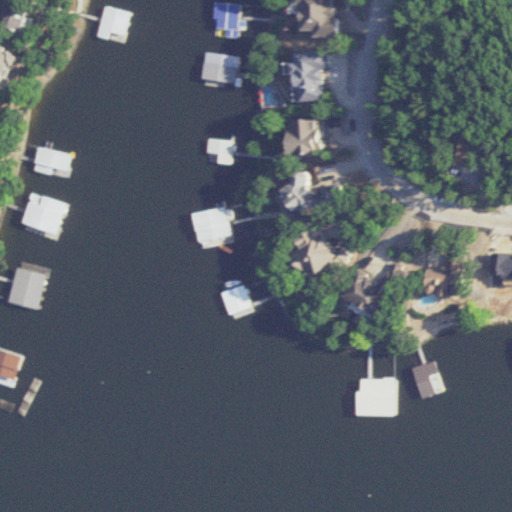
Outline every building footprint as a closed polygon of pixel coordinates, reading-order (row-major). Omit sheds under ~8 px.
[(340,0),(309,0),(309,35),(340,35),(340,0)] [(9,24),(44,21),(42,1),(6,4),(9,24)] [(249,2),(217,2),(216,24),(236,24),(236,34),(249,34),(249,2)] [(127,43),(135,12),(108,5),(100,36),(127,43)] [(0,92),(12,97),(29,52),(0,40),(0,92)] [(332,52),(301,51),(300,100),(331,100),(332,52)] [(211,79),(229,78),(229,65),(210,66),(211,79)] [(326,117),(296,117),(297,155),(326,154),(326,117)] [(69,178),(71,169),(75,170),(79,154),(43,146),(37,171),(69,178)] [(336,204),(331,190),(322,193),(316,175),(306,179),(308,186),(297,189),(305,213),(336,204)] [(234,234),(232,219),(216,221),(218,236),(234,234)] [(331,273),(350,258),(329,232),(301,254),(318,274),(326,268),(331,273)] [(442,297),(478,295),(476,257),(457,258),(457,264),(440,265),(442,297)] [(11,303),(42,311),(52,270),(21,262),(11,303)] [(403,286),(364,270),(353,298),(392,314),(403,286)] [(224,292),(232,317),(256,309),(248,284),(224,292)] [(0,373),(26,380),(33,351),(0,343),(0,373)] [(397,380),(361,378),(360,415),(395,416),(397,380)]
